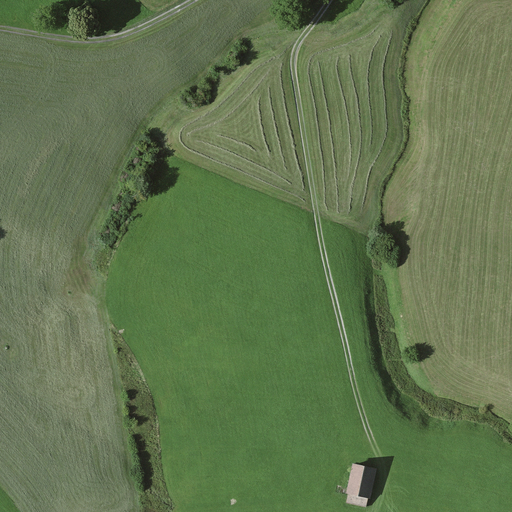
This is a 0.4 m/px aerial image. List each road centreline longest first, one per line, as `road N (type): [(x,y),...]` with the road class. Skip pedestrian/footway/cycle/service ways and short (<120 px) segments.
road 1 (track): [(332,0),(297,43),(292,68),(324,250),(376,449)]
road 2 (track): [(197,0),(111,39),(0,30)]
